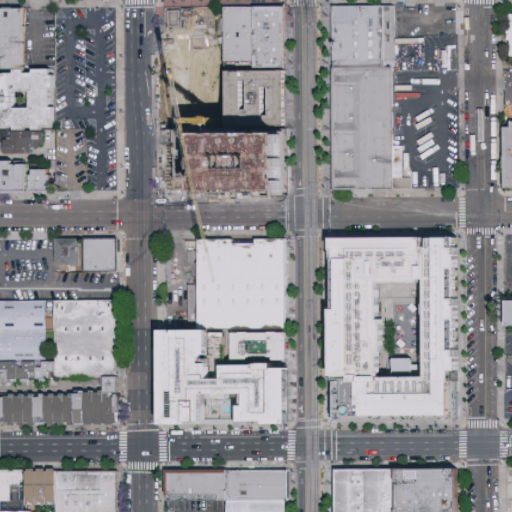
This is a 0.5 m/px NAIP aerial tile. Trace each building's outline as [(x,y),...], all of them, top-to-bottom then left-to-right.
[(254,47),(255,61),(226,61),(226,48),(226,6),(254,5),(254,47)] [(290,5),(291,61),(264,61),(263,5),(290,5)] [(385,65),(335,67),(333,67),(333,47),(334,6),(386,5),(395,5),(395,46),(395,61),(386,61),(385,61),(385,65)] [(32,68),(23,68),(1,68),(1,50),(0,6),(22,6),(31,6),(31,49),(32,68)] [(281,132),(281,188),(168,188),(168,10),(218,10),(218,132),(281,132)] [(291,66),(291,122),(236,122),(235,66),(291,66)] [(394,168),(394,189),(387,189),(335,189),(335,168),(335,108),(335,67),(386,66),(393,66),(393,107),(394,168)] [(52,76),(3,74),(1,125),(50,127),(52,76)] [(58,191),(57,169),(38,169),(38,164),(21,164),(21,160),(0,160),(1,193),(58,191)] [(339,234),(339,417),(460,417),(460,234),(339,234)] [(85,271),(63,271),(62,239),(85,239),(124,238),(125,270),(85,271)] [(203,330),(290,330),(290,240),(203,240),(203,330)] [(86,376),(63,377),(63,353),(63,301),(85,301),(123,300),(124,353),(124,376),(86,376)] [(25,364),(5,364),(5,354),(4,301),(25,301),(52,301),(54,354),(54,363),(25,364)] [(289,415),(180,415),(180,330),(203,330),(290,330),(289,415)] [(455,511),(395,511),(395,472),(395,470),(450,469),(455,469),(455,472),(455,511)] [(334,511),(334,473),(334,471),(390,470),(395,470),(395,472),(395,511),(334,511)] [(124,511),(60,511),(60,505),(60,473),(124,472),(124,511)] [(60,473),(0,473),(0,511),(36,511),(36,505),(60,505),(60,473)] [(292,475),(292,504),(288,504),(269,504),(234,505),(234,502),(233,481),(233,476),(292,475)] [(233,481),(234,502),(208,502),(174,502),(173,481),(208,481),(233,481)]
